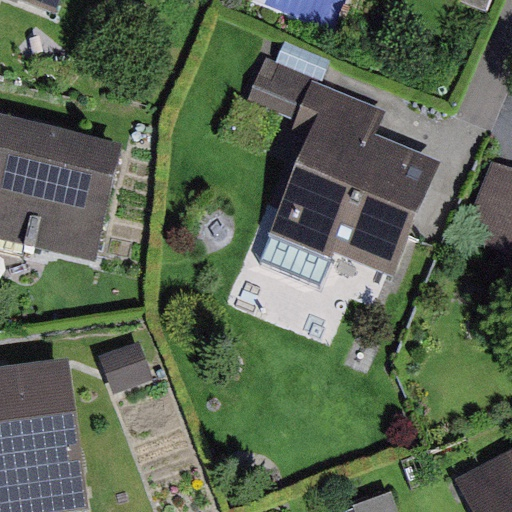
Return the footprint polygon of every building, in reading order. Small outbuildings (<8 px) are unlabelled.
[(0,0),(56,22),(59,15),(64,0),(0,0)] [(383,116),(314,91),(297,139),(310,144),(276,239),(403,283),(441,175),(371,150),(383,116)] [(124,162),(0,133),(0,249),(98,273),(124,162)] [(511,179),(493,172),(466,243),(511,260),(511,179)] [(70,370),(0,378),(0,511),(88,511),(83,470),(81,456),(77,425),(70,370)] [(511,511),(511,461),(455,490),(466,511),(511,511)] [(400,511),(397,502),(368,511),(400,511)]
